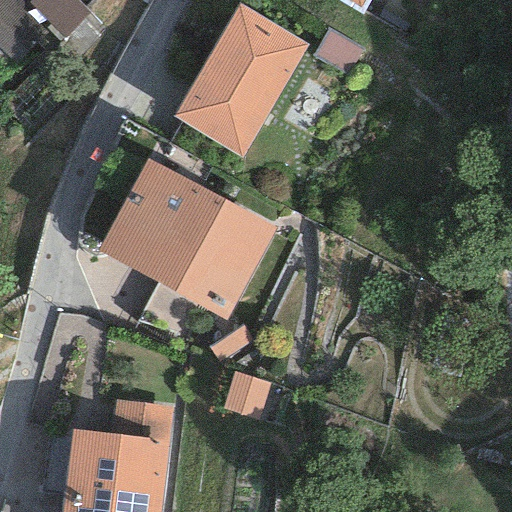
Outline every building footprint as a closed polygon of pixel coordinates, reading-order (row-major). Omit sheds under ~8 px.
[(28,0),(0,0),(0,52),(14,66),(45,34),(19,9),(25,3),(28,0)] [(88,13),(74,0),(28,0),(25,3),(62,39),(88,13)] [(370,0),(340,0),(364,13),(370,0)] [(307,44),(239,4),(172,117),(240,158),(307,44)] [(365,52),(326,30),(310,56),(348,79),(365,52)] [(275,226),(146,159),(96,252),(226,319),(275,226)] [(241,325),(206,348),(216,363),(251,340),(241,325)] [(266,381),(232,372),(222,408),(256,417),(266,381)] [(109,435),(167,442),(172,407),(114,400),(109,435)] [(109,435),(71,431),(61,511),(159,511),(167,442),(109,435)]
